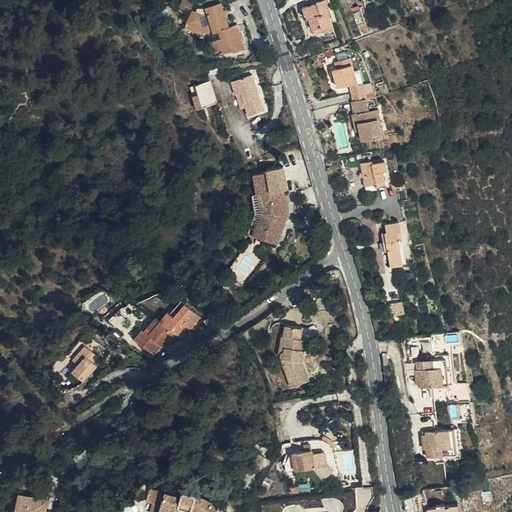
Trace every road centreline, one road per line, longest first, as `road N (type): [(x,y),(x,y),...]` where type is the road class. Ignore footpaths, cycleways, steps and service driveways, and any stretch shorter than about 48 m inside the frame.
road 1 (residential): [(0,495),(89,414),(347,255)]
road 2 (tertiary): [(347,255),(261,0)]
road 3 (tertiary): [(395,511),(371,347),(347,255)]
